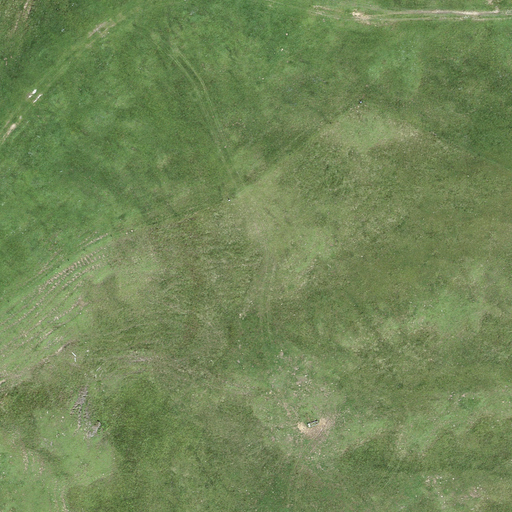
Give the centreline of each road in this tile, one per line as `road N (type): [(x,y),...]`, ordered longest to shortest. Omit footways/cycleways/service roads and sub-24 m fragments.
road 1 (track): [(258,0),(368,18),(511,15)]
road 2 (track): [(0,141),(50,76),(121,18),(166,0)]
